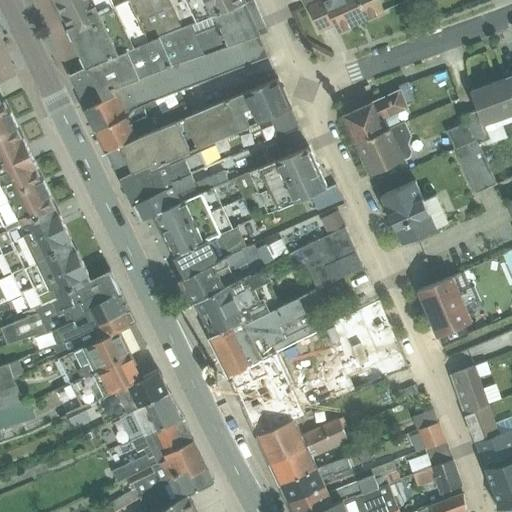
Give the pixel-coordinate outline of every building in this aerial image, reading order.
[(54,0),(64,20),(110,0),(54,0)] [(87,68),(196,23),(185,0),(110,0),(64,20),(87,68)] [(114,89),(260,35),(268,32),(253,0),(251,0),(246,2),(196,23),(87,68),(71,76),(70,74),(69,74),(85,110),(117,95),(114,89)] [(185,0),(196,23),(246,2),(245,0),(185,0)] [(338,33),(385,12),(379,0),(320,0),(308,6),(319,31),(334,24),(338,33)] [(85,110),(96,131),(176,98),(175,93),(269,57),(260,35),(114,89),(117,95),(85,110)] [(401,91),(408,110),(412,119),(456,99),(444,68),(399,86),(401,91)] [(511,134),(511,91),(506,78),(471,91),(478,110),(462,117),(465,124),(469,122),(478,143),(490,138),(491,142),(511,134)] [(271,118),(291,109),(278,79),(228,100),(241,130),(271,118)] [(345,116),(358,144),(387,130),(383,121),(408,110),(401,91),(345,116)] [(106,152),(192,116),(187,105),(181,108),(176,98),(96,131),(106,152)] [(153,168),(214,142),(241,130),(228,100),(192,116),(106,152),(120,179),(151,164),(153,168)] [(0,103),(0,136),(17,129),(4,102),(0,103)] [(300,128),(291,109),(271,118),(278,137),(300,128)] [(410,158),(413,153),(409,144),(412,137),(405,122),(387,130),(358,144),(371,174),(403,160),(403,163),(407,161),(407,160),(410,158)] [(477,140),(469,122),(465,124),(447,132),(455,150),(477,140)] [(0,168),(29,155),(17,129),(0,136),(0,168)] [(478,143),(477,140),(455,150),(476,194),(497,184),(478,143)] [(133,206),(137,205),(174,186),(172,182),(192,174),(222,161),(214,142),(153,168),(151,164),(120,179),(133,206)] [(312,195),(327,188),(308,147),(250,173),(268,213),(282,208),(312,195)] [(0,168),(0,200),(42,181),(29,155),(0,168)] [(155,214),(214,189),(230,182),(224,171),(196,183),(192,174),(172,182),(174,186),(137,205),(145,219),(155,214)] [(0,234),(55,207),(42,181),(0,200),(0,234)] [(403,244),(449,223),(436,194),(424,200),(415,181),(381,196),(403,244)] [(336,184),(327,188),(312,195),(315,204),(318,210),(344,200),(336,184)] [(177,256),(233,229),(214,189),(155,214),(176,257),(177,256)] [(306,208),(315,204),(312,195),(303,199),(306,208)] [(0,245),(13,274),(72,244),(55,207),(0,234),(0,245)] [(322,222),(328,234),(344,226),(339,215),(322,222)] [(316,289),(364,267),(345,227),(299,251),(316,289)] [(177,256),(187,276),(246,248),(236,228),(233,229),(177,256)] [(196,302),(265,268),(290,255),(282,239),(267,247),(266,245),(257,249),(254,244),(246,248),(187,276),(181,280),(194,304),(196,302)] [(30,310),(91,280),(72,244),(13,274),(30,310)] [(196,302),(213,336),(281,305),(265,268),(196,302)] [(86,310),(121,293),(110,271),(91,280),(30,310),(26,312),(29,318),(2,329),(8,345),(36,335),(37,337),(59,328),(88,314),(86,310)] [(463,325),(471,322),(453,277),(419,292),(442,346),(468,336),(463,325)] [(231,376),(316,334),(310,320),(314,311),(324,306),(316,289),(281,305),(213,336),(211,337),(231,376)] [(59,328),(65,340),(131,310),(121,293),(86,310),(88,314),(59,328)] [(60,358),(135,323),(136,323),(131,310),(65,340),(53,345),(60,358)] [(243,400),(279,384),(333,360),(324,345),(347,334),(341,322),(316,334),(231,376),(243,400)] [(72,384),(132,354),(147,347),(135,323),(60,358),(72,384)] [(83,408),(97,401),(144,379),(132,354),(72,384),(83,408)] [(20,360),(0,366),(0,390),(16,385),(14,378),(24,374),(20,360)] [(465,413),(489,404),(489,403),(500,400),(496,384),(484,388),(480,378),(491,374),(487,362),(452,375),(465,413)] [(120,416),(169,391),(160,371),(144,379),(97,401),(106,422),(120,416)] [(58,402),(75,394),(70,382),(53,390),(58,402)] [(258,435),(295,418),(279,384),(243,400),(258,435)] [(16,385),(0,390),(0,412),(24,406),(17,385),(16,385)] [(120,416),(132,441),(182,418),(169,391),(120,416)] [(24,406),(0,412),(0,430),(36,418),(32,404),(24,406)] [(465,413),(476,443),(511,428),(511,417),(496,423),(489,404),(465,413)] [(417,430),(439,422),(434,410),(412,417),(417,430)] [(167,454),(194,441),(182,418),(132,441),(138,452),(145,449),(147,455),(112,471),(118,483),(151,466),(168,458),(167,454)] [(258,435),(271,462),(343,429),(339,418),(303,435),(295,418),(258,435)] [(425,450),(446,441),(439,422),(417,430),(405,435),(411,450),(423,445),(425,450)] [(511,428),(476,443),(485,465),(511,454),(511,428)] [(282,485),(318,468),(311,452),(316,450),(318,456),(349,442),(343,429),(271,462),(282,485)] [(100,511),(117,511),(141,498),(167,484),(171,482),(170,479),(191,467),(194,473),(207,467),(194,441),(167,454),(168,458),(151,466),(155,474),(130,485),(133,491),(113,502),(111,499),(98,507),(100,511)] [(413,474),(453,459),(446,441),(425,450),(427,455),(409,461),(413,474)] [(282,485),(289,502),(326,488),(322,479),(352,469),(348,457),(318,468),(282,485)] [(440,494),(462,486),(453,459),(413,474),(418,488),(435,481),(440,494)] [(375,478),(397,470),(394,461),(372,468),(374,475),(374,476),(375,478)] [(511,461),(486,468),(498,499),(498,509),(511,505),(511,461)] [(159,511),(186,495),(213,482),(207,467),(194,473),(191,467),(170,479),(171,482),(167,484),(141,498),(148,510),(145,511),(159,511)] [(293,511),(312,511),(389,483),(400,479),(397,470),(375,478),(374,476),(328,492),(326,488),(289,502),(293,511)] [(197,511),(190,495),(214,483),(213,482),(186,495),(159,511),(197,511)] [(312,511),(391,511),(398,509),(389,483),(312,511)] [(467,511),(464,493),(417,511),(467,511)]
